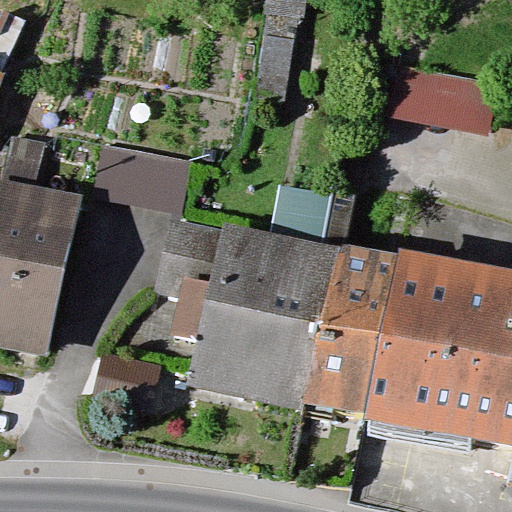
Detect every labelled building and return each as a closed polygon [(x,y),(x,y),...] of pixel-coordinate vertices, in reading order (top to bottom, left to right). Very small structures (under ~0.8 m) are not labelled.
[(269,0),(263,95),(298,97),(304,0),(269,0)] [(497,124),(501,71),(393,64),(389,117),(497,124)] [(186,164),(109,150),(100,198),(178,212),(186,164)] [(85,203),(8,186),(0,222),(0,342),(52,354),(85,203)] [(511,278),(235,228),(205,391),(511,446),(511,278)] [(158,372),(189,379),(199,336),(167,329),(158,372)] [(95,389),(149,401),(159,361),(104,348),(95,389)]
